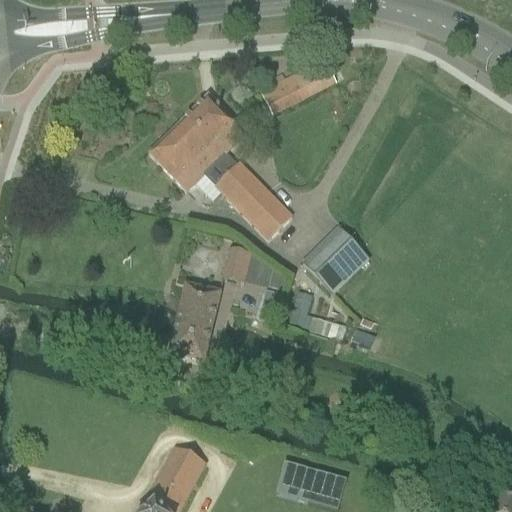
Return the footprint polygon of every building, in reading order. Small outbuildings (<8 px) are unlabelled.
[(260,97),(272,119),(335,85),(324,64),(260,97)] [(207,101),(148,159),(186,197),(203,180),(267,246),(291,222),(239,168),(237,170),(214,147),(232,130),(234,128),(207,101)] [(301,268),(333,300),(369,265),(337,232),(301,268)] [(229,253),(221,283),(244,288),(251,258),(229,253)] [(272,274),(268,291),(283,295),(287,285),(272,274)] [(168,359),(205,368),(222,298),(204,294),(185,290),(168,359)] [(259,323),(275,327),(281,299),(264,296),(259,323)] [(290,327),(303,331),(311,302),(298,298),(290,327)] [(362,323),(360,329),(370,334),(373,328),(362,323)] [(315,338),(342,346),(346,332),(319,324),(315,338)] [(182,511),(206,470),(175,454),(147,506),(148,511),(182,511)] [(324,511),(338,511),(346,485),(284,468),(275,498),(324,511)] [(494,511),(511,511),(511,490),(508,489),(501,492),(499,498),(494,511)]
